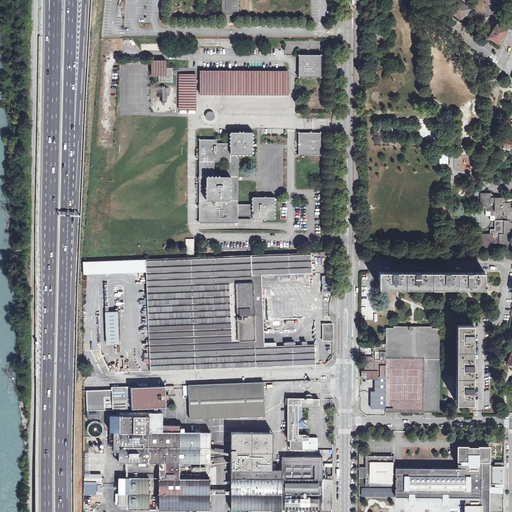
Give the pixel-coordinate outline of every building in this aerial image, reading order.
[(221,0),(222,15),(223,15),(226,15),(226,14),(229,14),(229,15),(237,15),(237,0),(221,0)] [(453,13),(462,20),(464,17),(467,13),(470,9),(457,0),(453,0),(448,8),(454,12),(453,13)] [(507,30),(497,24),(495,27),(494,26),(493,28),(494,29),(489,37),(498,44),(507,30)] [(299,55),(299,77),(321,78),(321,55),(299,55)] [(152,62),(152,75),(159,75),(159,82),(172,82),(172,68),(165,68),(165,61),(152,62)] [(200,72),(201,93),(288,94),(288,73),(200,72)] [(180,75),(180,109),(195,109),(195,75),(180,75)] [(214,113),(206,111),(205,119),(213,120),(214,113)] [(238,219),(238,215),(253,215),(253,219),(275,219),(275,197),(253,197),(253,204),(238,204),(238,155),(252,155),(252,133),(231,133),(231,140),(227,140),(227,144),(216,144),(217,140),(199,140),(199,173),(199,197),(199,223),(238,222),(238,219)] [(298,133),(298,155),(320,155),(320,133),(298,133)] [(511,223),(508,220),(508,216),(511,212),(511,197),(495,197),(491,193),(486,193),(481,197),(481,207),(486,207),(495,216),(495,221),(495,229),(490,229),(490,234),(486,234),(481,238),(481,247),(490,247),(490,246),(490,243),(499,243),(499,247),(508,248),(508,247),(508,234),(511,233),(511,223)] [(490,220),(495,221),(495,216),(486,207),(486,216),(490,216),(490,220)] [(262,275),(312,272),(311,252),(193,257),(186,257),(146,259),(146,273),(151,370),(316,364),(315,344),(265,346),(262,275)] [(83,275),(146,273),(146,259),(106,261),(87,261),(83,262),(83,275)] [(462,272),(397,272),(380,271),(379,289),(489,289),(490,272),(463,272),(462,272)] [(333,293),(333,276),(333,277),(323,277),(323,282),(323,290),(323,293),(326,293),(333,293)] [(118,299),(126,299),(126,289),(118,290),(118,299)] [(105,344),(118,344),(116,311),(103,311),(105,344)] [(333,340),(333,324),(322,324),(322,325),(323,325),(323,339),(322,339),(322,340),(323,340),(330,340),(333,340)] [(459,324),(458,403),(473,403),(473,325),(459,324)] [(386,352),(386,359),(424,359),(440,359),(440,328),(432,328),(432,327),(394,326),(394,328),(386,328),(386,343),(386,352)] [(386,376),(386,359),(386,352),(375,352),(374,358),(365,358),(365,370),(375,370),(375,376),(378,376),(386,376)] [(440,412),(440,359),(424,359),(424,412),(440,412)] [(375,370),(365,370),(362,371),(362,380),(378,380),(378,376),(375,376),(375,370)] [(188,385),(188,395),(189,419),(265,416),(264,382),(188,385)] [(87,411),(89,410),(89,414),(87,414),(88,419),(99,418),(99,410),(166,407),(166,398),(169,398),(169,394),(174,394),(174,386),(113,388),(112,390),(87,390),(87,411)] [(308,394),(307,394),(307,395),(306,395),(306,396),(306,397),(306,398),(288,398),(288,404),(288,427),(288,440),(290,440),(290,449),(318,449),(317,437),(309,437),(309,435),(298,434),(298,426),(298,405),(301,405),(319,405),(319,399),(312,399),(312,398),(312,397),(312,396),(312,395),(311,394),(310,394),(308,394)] [(301,405),(298,405),(298,426),(307,426),(303,422),(301,422),(301,405)] [(196,511),(209,511),(210,479),(180,478),(180,463),(210,463),(211,432),(185,432),(184,428),(181,428),(181,432),(180,432),(180,426),(162,426),(162,413),(150,413),(150,416),(136,416),(110,415),(110,432),(114,432),(114,447),(119,447),(119,462),(159,463),(159,496),(159,509),(196,509),(196,511)] [(311,457),(282,457),(282,469),(276,469),(276,464),(272,464),(272,438),(273,439),(273,432),(232,432),(231,509),(322,509),(322,500),(333,500),(333,479),(322,479),(322,457),(311,457)] [(396,468),(395,476),(396,476),(396,485),(415,485),(415,495),(443,495),(443,487),(449,487),(448,494),(467,495),(467,502),(470,501),(470,511),(487,511),(488,501),(482,501),(483,486),(488,486),(504,488),(504,462),(495,462),(495,465),(489,465),(490,446),(478,446),(478,447),(469,447),(469,445),(461,445),(460,461),(461,461),(461,463),(457,463),(457,466),(461,466),(461,468),(396,468)] [(359,462),(359,473),(365,473),(366,481),(370,481),(370,485),(393,485),(393,456),(366,455),(366,462),(359,462)] [(141,478),(150,478),(150,469),(141,469),(141,478)] [(85,478),(85,493),(97,494),(97,489),(101,489),(101,478),(85,478)] [(159,509),(159,496),(150,496),(150,478),(141,478),(111,478),(111,495),(119,495),(119,505),(122,508),(159,509)] [(396,485),(396,494),(415,495),(415,485),(396,485)] [(322,509),(333,500),(322,500),(322,509)]
